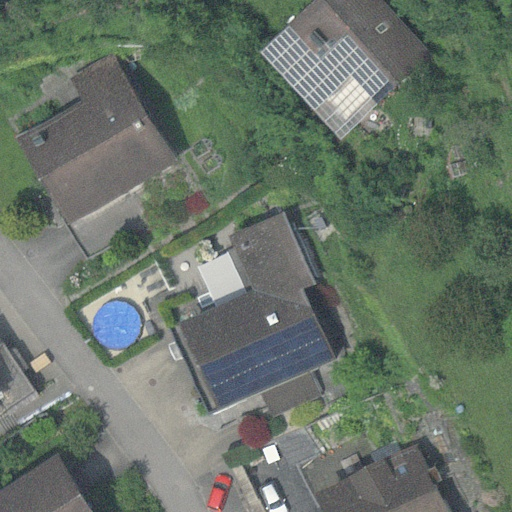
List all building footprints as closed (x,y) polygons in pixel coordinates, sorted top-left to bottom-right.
[(376,0),(314,0),(257,53),(337,139),(428,56),(376,0)] [(84,98),(14,139),(63,222),(130,183),(171,159),(111,58),(73,80),(84,98)] [(152,220),(130,183),(63,222),(85,260),(152,220)] [(242,285),(167,319),(210,412),(259,390),(271,416),(319,394),(307,369),(332,358),(300,289),(313,283),(279,209),(220,236),(242,285)] [(0,341),(0,405),(3,410),(33,391),(0,341)] [(354,437),(297,465),(320,511),(453,511),(418,441),(369,465),(354,437)] [(89,511),(53,457),(0,492),(0,511),(89,511)]
